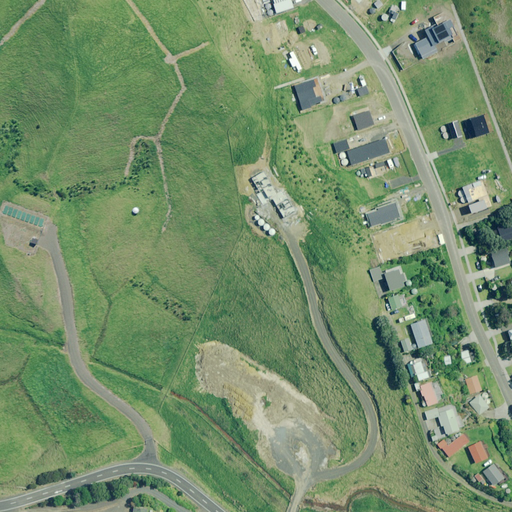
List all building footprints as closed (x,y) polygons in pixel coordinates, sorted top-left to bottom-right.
[(511,238),(511,227),(510,228),(509,226),(498,229),(502,242),(511,238)] [(511,264),(506,249),(491,255),(497,269),(511,264)] [(383,279),(380,267),(370,270),(374,282),(383,279)] [(401,275),(399,270),(385,274),(390,291),(404,287),(402,282),(406,281),(404,275),(401,275)] [(403,307),(399,296),(389,299),(393,310),(403,307)] [(432,344),(425,321),(411,325),(419,348),(432,344)] [(99,336),(93,333),(91,339),(97,342),(99,336)] [(411,346),(409,338),(401,341),(404,352),(417,349),(416,345),(411,346)] [(464,365),(477,360),(473,351),(468,353),(468,351),(460,353),(464,365)] [(425,372),(421,362),(413,364),(419,381),(429,378),(427,371),(425,372)] [(482,391),(478,376),(466,379),(470,394),(482,391)] [(64,385),(62,377),(53,379),(55,387),(64,385)] [(143,391),(146,384),(138,381),(135,388),(143,391)] [(438,403),(431,382),(420,386),(423,396),(424,396),(428,407),(438,403)] [(490,408),(480,395),(470,403),(479,416),(490,408)] [(460,430),(453,409),(439,414),(437,408),(427,411),(429,420),(440,417),(443,426),(444,426),(447,434),(460,430)] [(270,427),(261,415),(250,423),(252,427),(254,425),(260,434),(270,427)] [(470,442),(464,434),(449,446),(444,440),(438,444),(441,449),(442,448),(449,457),(470,442)] [(488,458),(481,442),(469,448),(476,464),(488,458)] [(275,453),(270,447),(264,452),(269,458),(275,453)] [(505,478),(494,464),(484,472),(494,486),(505,478)] [(486,482),(478,474),(475,478),(482,486),(486,482)]
